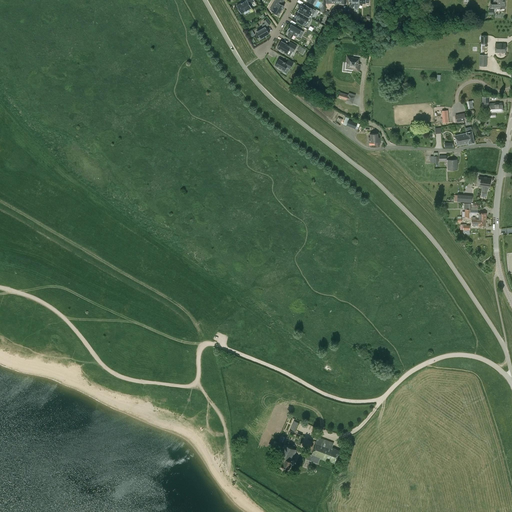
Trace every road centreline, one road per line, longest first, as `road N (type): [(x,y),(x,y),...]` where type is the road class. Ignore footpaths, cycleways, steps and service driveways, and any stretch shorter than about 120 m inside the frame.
road 1 (tertiary): [(511,373),(443,254),(375,181),(267,95),(205,0)]
road 2 (residential): [(506,145),(371,150),(293,93)]
road 3 (track): [(0,288),(62,318),(111,373),(144,383),(196,383)]
road 4 (track): [(384,398),(335,399),(215,345)]
road 5 (tertiary): [(508,298),(495,252),(506,145)]
road 6 (unclassified): [(511,383),(487,361),(450,356),(414,370),(384,398)]
